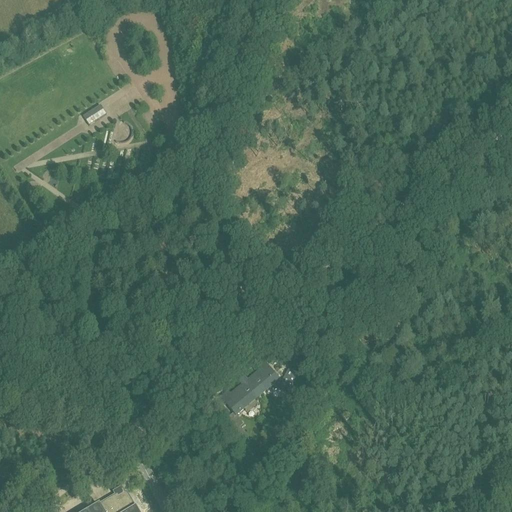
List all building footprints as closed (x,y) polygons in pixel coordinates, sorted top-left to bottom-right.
[(99,107),(83,116),(85,120),(102,111),(99,107)] [(86,121),(89,126),(105,115),(102,111),(86,121)] [(27,176),(21,183),(28,188),(33,181),(27,176)] [(220,398),(233,414),(226,419),(237,432),(243,427),(235,416),(273,385),(277,391),(287,396),(299,375),(289,369),(281,383),(279,380),(264,362),(257,368),(259,371),(247,381),(244,378),(243,376),(238,380),(240,382),(242,385),(230,395),(228,392),(220,398)] [(121,488),(113,493),(115,496),(113,497),(87,511),(137,511),(126,493),(124,494),(121,488)]
